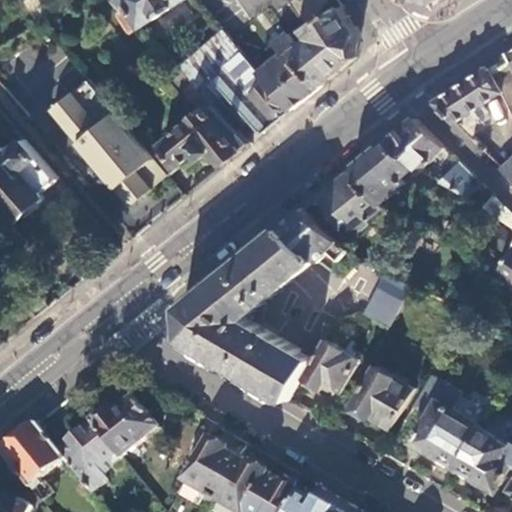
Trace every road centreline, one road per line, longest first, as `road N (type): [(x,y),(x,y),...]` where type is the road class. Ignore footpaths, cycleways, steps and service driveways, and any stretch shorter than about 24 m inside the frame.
road 1 (primary): [(396,84),(103,327)]
road 2 (residential): [(103,327),(423,511)]
road 3 (track): [(0,94),(120,241)]
road 4 (residential): [(396,84),(511,193)]
road 5 (primary): [(103,327),(0,408)]
